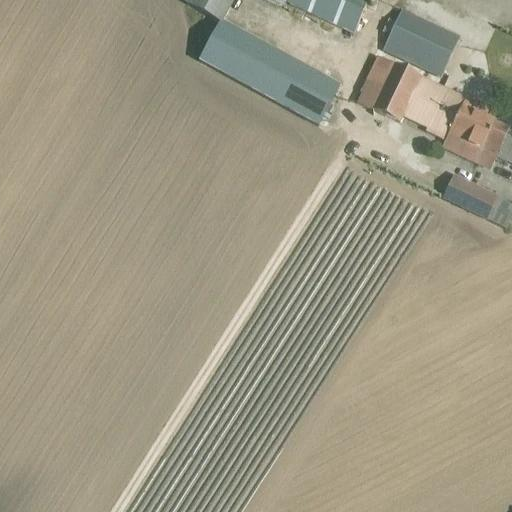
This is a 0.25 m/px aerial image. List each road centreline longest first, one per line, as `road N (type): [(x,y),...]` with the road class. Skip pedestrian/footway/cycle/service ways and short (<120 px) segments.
road 1 (track): [(347,145),(122,511)]
road 2 (track): [(347,145),(375,140),(511,191)]
